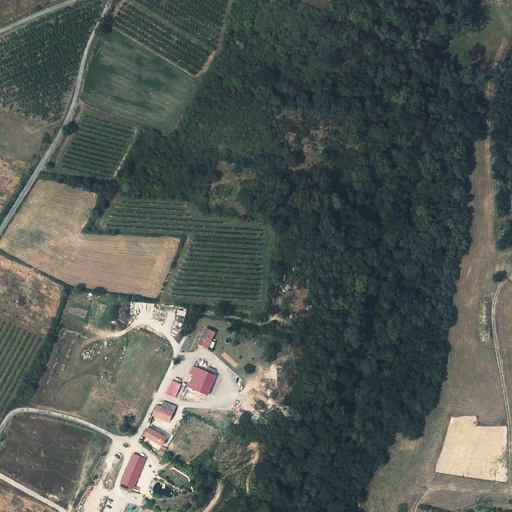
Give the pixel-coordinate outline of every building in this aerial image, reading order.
[(214,333),(205,329),(198,344),(207,348),(214,333)] [(207,395),(216,376),(213,375),(205,372),(193,366),(190,374),(193,375),(188,387),(207,395)] [(205,372),(213,375),(215,371),(207,367),(205,372)] [(166,394),(175,398),(181,384),(172,380),(166,394)] [(151,414),(168,421),(174,406),(162,401),(159,406),(155,404),(152,412),(151,414)] [(147,428),(143,435),(154,441),(158,435),(170,442),(175,434),(171,432),(173,429),(169,426),(167,428),(163,426),(158,433),(147,428)] [(170,446),(166,451),(171,455),(175,450),(170,446)] [(145,459),(133,454),(121,483),(134,488),(145,459)]
